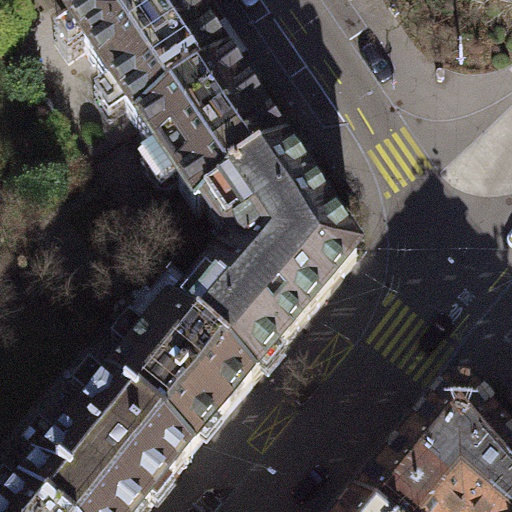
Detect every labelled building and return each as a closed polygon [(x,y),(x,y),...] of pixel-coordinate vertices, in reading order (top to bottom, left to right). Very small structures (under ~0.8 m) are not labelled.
[(70,32),(139,133),(227,72),(177,0),(62,0),(62,1),(79,26),(70,32)] [(199,220),(206,215),(287,160),(227,72),(139,133),(199,220)] [(255,387),(359,264),(287,160),(206,215),(234,257),(179,324),(255,387)] [(173,319),(111,392),(193,461),(255,387),(179,324),(173,319)] [(36,511),(150,511),(193,461),(111,392),(22,499),(36,511)] [(511,511),(511,446),(475,406),(450,404),(359,511),(511,511)] [(36,511),(22,499),(10,511),(36,511)]
